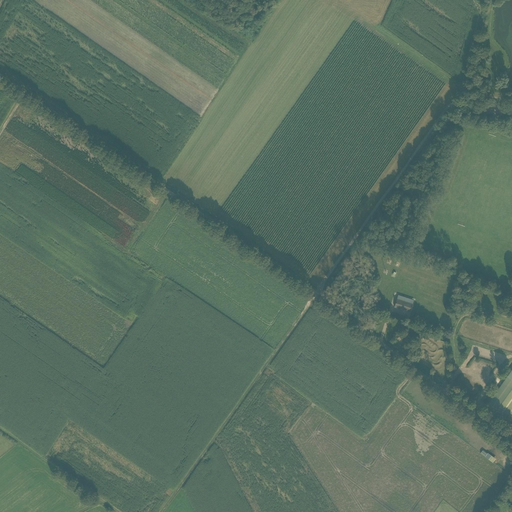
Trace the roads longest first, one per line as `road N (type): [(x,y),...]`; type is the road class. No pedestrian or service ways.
road 1 (unclassified): [(511,443),(316,291),(0,73)]
road 2 (track): [(159,511),(451,103),(498,116)]
road 3 (track): [(116,511),(0,429)]
